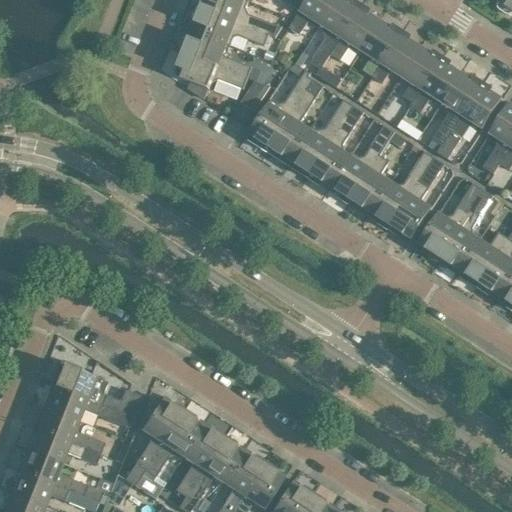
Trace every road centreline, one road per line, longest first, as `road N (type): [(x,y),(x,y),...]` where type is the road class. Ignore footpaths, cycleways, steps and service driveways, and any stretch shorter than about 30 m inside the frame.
road 1 (residential): [(0,419),(42,312),(73,299),(399,511)]
road 2 (residential): [(391,268),(138,105),(128,90),(131,73),(160,0)]
road 3 (tertiary): [(349,333),(85,164),(0,136)]
road 4 (tertiary): [(0,164),(72,182),(337,351)]
road 5 (tertiary): [(337,351),(511,467)]
road 6 (tertiary): [(511,440),(349,333)]
road 7 (residential): [(511,345),(391,268)]
